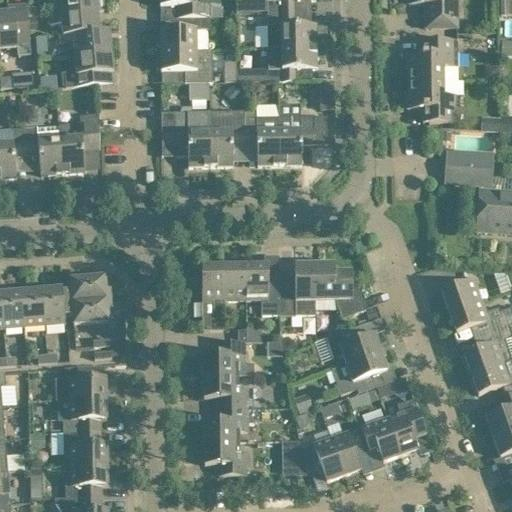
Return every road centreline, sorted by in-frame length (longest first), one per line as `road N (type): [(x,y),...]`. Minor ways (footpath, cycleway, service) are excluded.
road 1 (residential): [(462,472),(391,235),(355,202)]
road 2 (residential): [(156,511),(144,231)]
road 3 (residential): [(144,231),(133,210),(123,0)]
road 4 (unclassified): [(144,231),(318,217),(355,202)]
road 5 (unclassified): [(355,202),(366,180),(360,0)]
road 6 (unclassified): [(0,244),(144,231)]
